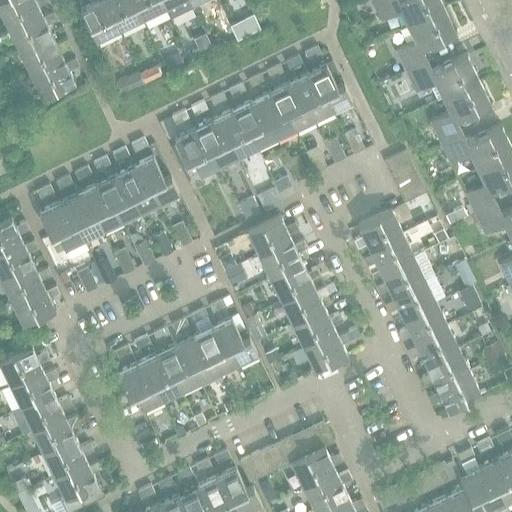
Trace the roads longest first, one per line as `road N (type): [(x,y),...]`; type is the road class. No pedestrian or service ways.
road 1 (residential): [(323,388),(129,470),(74,352)]
road 2 (residential): [(74,352),(58,320),(173,263),(189,296)]
road 3 (residential): [(434,436),(363,473),(323,388)]
road 4 (residential): [(326,223),(385,193),(368,161),(311,193)]
road 5 (residential): [(326,223),(390,353)]
road 6 (residential): [(189,296),(74,352)]
